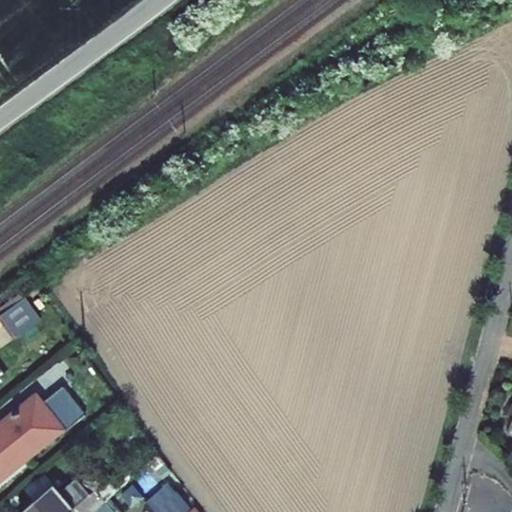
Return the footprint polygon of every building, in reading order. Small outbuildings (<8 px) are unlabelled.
[(0,326),(16,347),(40,327),(24,305),(0,324),(0,326)] [(0,487),(62,432),(68,439),(87,421),(63,394),(43,412),(37,405),(0,438),(0,487)] [(96,488),(106,500),(135,475),(125,463),(96,488)] [(162,466),(168,474),(172,471),(166,463),(162,466)] [(157,470),(163,478),(168,474),(162,466),(157,470)] [(61,490),(75,506),(91,493),(77,477),(61,490)] [(20,511),(68,511),(75,506),(61,490),(54,482),(20,511)] [(146,504),(154,511),(182,511),(190,505),(170,482),(146,504)] [(96,488),(91,493),(75,506),(68,511),(91,511),(106,500),(96,488)] [(116,511),(106,500),(91,511),(116,511)]
